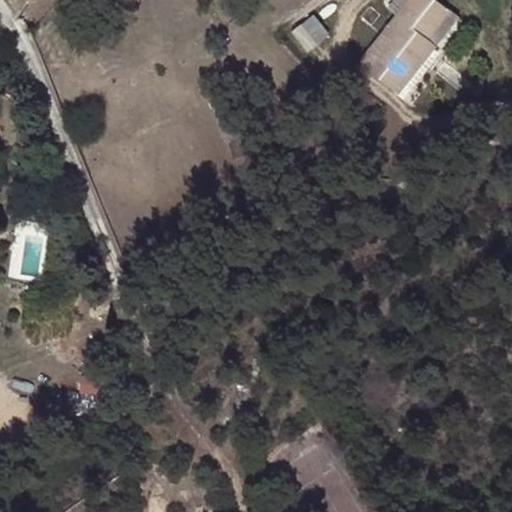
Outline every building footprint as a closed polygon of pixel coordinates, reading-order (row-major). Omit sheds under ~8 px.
[(440,0),(409,0),(361,62),(400,91),(437,44),(427,37),(413,27),(424,13),(438,24),(450,8),(440,0)] [(311,48),(335,33),(322,12),(298,28),(311,48)] [(424,13),(413,27),(427,37),(438,24),(424,13)] [(223,88),(208,93),(220,124),(235,118),(223,88)] [(238,123),(222,129),(226,140),(242,133),(238,123)]
